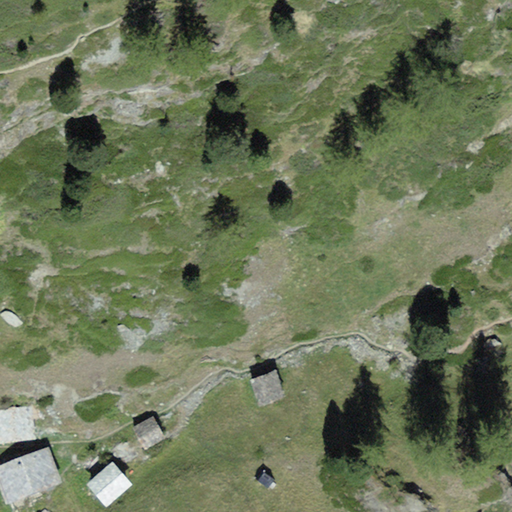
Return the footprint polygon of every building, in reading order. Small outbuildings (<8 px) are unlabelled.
[(272,370),(248,380),(260,409),(284,399),(272,370)] [(31,407),(0,410),(0,440),(34,437),(31,407)] [(155,419),(133,432),(144,450),(165,437),(155,419)] [(47,447),(0,466),(0,486),(6,502),(60,480),(47,447)] [(127,484),(109,464),(89,482),(108,502),(127,484)]
